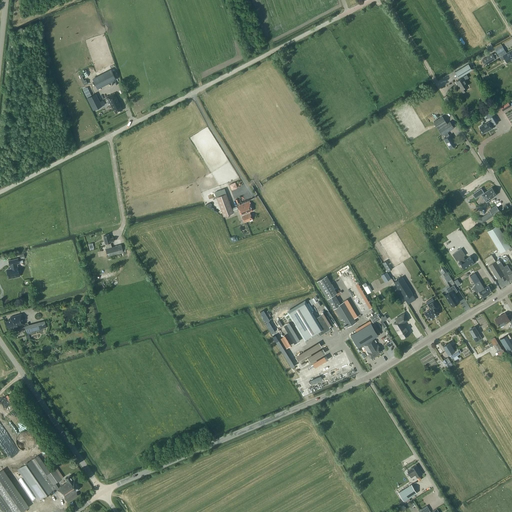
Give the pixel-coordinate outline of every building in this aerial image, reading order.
[(496,51),(501,59),(503,57),(507,62),(511,59),(511,56),(511,57),(511,56),(511,49),(507,53),(503,47),(496,51)] [(482,59),(485,65),(495,59),(492,53),(482,59)] [(459,78),(471,70),(468,64),(455,72),(459,78)] [(111,70),(93,79),(98,88),(116,79),(111,70)] [(463,92),(467,90),(465,87),(468,85),(464,80),(468,77),(466,74),(456,81),(463,92)] [(108,95),(106,96),(113,108),(116,113),(122,110),(120,105),(120,104),(116,96),(115,96),(114,93),(108,96),(108,95)] [(494,124),(498,121),(493,114),(490,116),(491,120),(489,121),(479,127),(483,133),(488,129),(489,130),(493,128),(491,125),(494,124)] [(444,138),(449,147),(456,143),(453,138),(450,134),(449,135),(447,131),(453,127),(449,121),(447,123),(442,115),(433,121),(442,135),(444,133),(446,137),(444,138)] [(480,187),(472,192),(475,197),(481,193),(486,200),(493,195),(495,193),(491,187),(484,192),(480,187)] [(216,197),(225,193),(224,188),(214,192),(216,197)] [(223,216),(232,212),(238,210),(239,212),(240,212),(243,222),(252,218),(250,212),(251,211),(250,211),(253,210),(250,201),(236,206),(237,206),(231,208),(225,193),(216,197),(223,216)] [(482,222),(500,211),(496,205),(489,210),(490,212),(481,217),(475,216),(474,221),(482,222)] [(506,214),(499,218),(501,222),(508,218),(506,214)] [(510,246),(497,225),(487,231),(500,252),(510,246)] [(122,253),(121,252),(124,251),(123,246),(120,247),(120,245),(110,247),(109,242),(113,241),(112,238),(109,239),(108,234),(102,236),(103,238),(102,238),(105,249),(104,249),(106,257),(122,253)] [(453,254),(457,260),(465,255),(461,249),(457,252),(453,254)] [(459,261),(464,268),(471,263),(472,264),(476,262),(473,258),(472,259),(470,256),(466,259),(464,257),(459,261)] [(17,267),(16,264),(23,262),(22,260),(18,261),(18,259),(8,261),(9,265),(10,265),(10,269),(6,270),(8,275),(8,278),(13,277),(13,278),(19,276),(17,267)] [(499,259),(489,265),(497,279),(504,275),(505,277),(507,281),(510,279),(511,280),(511,279),(511,270),(507,273),(499,259)] [(388,271),(392,269),(386,260),(383,263),(388,271)] [(338,278),(351,271),(347,264),(334,271),(338,278)] [(381,275),(385,282),(390,278),(387,272),(381,275)] [(356,321),(354,318),(357,317),(346,299),(344,300),(344,302),(341,304),(335,294),(337,292),(326,274),(317,280),(327,298),(328,298),(334,308),(336,307),(348,326),(356,321)] [(396,286),(407,303),(415,298),(404,281),(396,286)] [(483,287),(478,281),(474,284),(478,290),(483,287)] [(369,285),(364,288),(367,294),(372,291),(369,285)] [(450,287),(447,289),(449,293),(445,295),(452,306),(455,304),(457,303),(456,303),(459,302),(455,296),(456,295),(454,293),(458,291),(454,285),(450,287)] [(479,292),(483,298),(489,293),(489,292),(491,291),(488,286),(479,292)] [(369,308),(372,307),(359,287),(357,288),(369,308)] [(362,309),(352,290),(348,292),(358,311),(362,309)] [(438,307),(434,300),(428,304),(430,309),(424,312),(429,320),(439,313),(436,309),(438,307)] [(289,311),(305,338),(317,331),(320,335),(330,329),(322,314),(314,319),(304,302),(289,311)] [(393,324),(402,337),(409,332),(403,322),(408,319),(404,312),(398,316),(400,319),(393,324)] [(377,313),(370,317),(373,322),(380,318),(377,313)] [(509,321),(511,324),(511,323),(511,316),(510,313),(506,316),(505,313),(495,319),(500,327),(509,321)] [(9,327),(9,328),(25,324),(24,320),(23,320),(23,317),(22,317),(21,314),(10,317),(11,320),(5,321),(7,328),(9,327)] [(27,331),(24,332),(25,333),(24,334),(25,336),(23,336),(24,340),(30,338),(29,334),(37,332),(36,332),(42,330),(42,329),(46,328),(45,321),(25,326),(27,331)] [(294,329),(292,329),(288,321),(286,323),(295,342),(299,340),(294,329)] [(371,323),(350,335),(358,347),(363,344),(367,351),(366,351),(371,359),(380,353),(379,352),(382,351),(377,344),(373,338),(378,335),(371,323)] [(289,346),(280,327),(275,330),(284,348),(289,346)] [(472,338),(476,342),(482,339),(475,327),(471,329),(471,328),(469,329),(470,330),(469,330),(473,337),(472,338)] [(483,331),(486,335),(489,340),(494,337),(488,328),(483,331)] [(296,359),(323,346),(320,342),(294,355),(296,359)] [(454,350),(449,342),(443,346),(448,355),(449,354),(452,358),(460,353),(460,352),(457,349),(454,350)] [(323,352),(332,347),(330,344),(321,349),(323,352)] [(320,349),(306,357),(309,362),(323,353),(320,349)] [(340,375),(342,379),(350,375),(348,371),(340,375)] [(35,445),(36,443),(35,441),(35,439),(34,438),(32,436),(31,435),(29,434),(27,434),(25,434),(23,434),(22,435),(20,436),(19,437),(18,438),(17,440),(17,441),(16,443),(17,445),(17,447),(18,449),(20,450),(21,452),(23,452),(24,453),(27,453),(28,452),(30,452),(32,451),(33,450),(34,448),(35,446),(35,445)] [(70,475),(65,478),(67,482),(59,488),(55,483),(62,478),(55,469),(44,477),(32,460),(17,470),(38,500),(55,488),(61,497),(62,496),(67,503),(79,495),(76,491),(79,488),(73,479),(70,475)] [(412,469),(414,471),(411,473),(412,476),(415,474),(417,477),(423,474),(421,470),(420,471),(417,466),(412,469)] [(0,511),(20,511),(29,507),(3,470),(0,471),(0,511)] [(423,483),(417,487),(420,492),(426,488),(423,483)] [(417,493),(411,484),(399,492),(404,501),(417,493)] [(415,502),(407,504),(409,511),(412,510),(413,510),(417,509),(415,502)]
